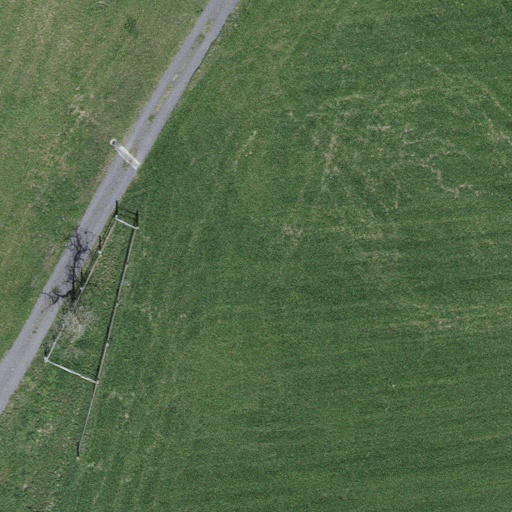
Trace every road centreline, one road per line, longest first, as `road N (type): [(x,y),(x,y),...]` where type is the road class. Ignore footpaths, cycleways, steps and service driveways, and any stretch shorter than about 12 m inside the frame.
road 1 (track): [(213,0),(78,233),(0,406)]
road 2 (track): [(78,233),(42,511)]
